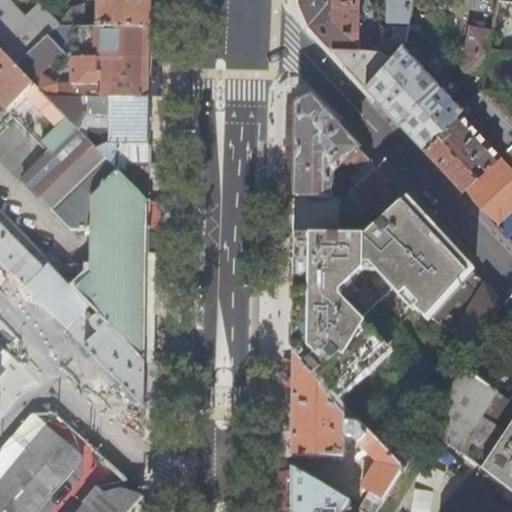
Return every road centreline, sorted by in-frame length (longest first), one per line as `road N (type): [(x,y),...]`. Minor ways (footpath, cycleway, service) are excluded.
road 1 (primary): [(219,485),(237,0)]
road 2 (residential): [(511,275),(240,0)]
road 3 (residential): [(49,371),(120,444),(219,485)]
